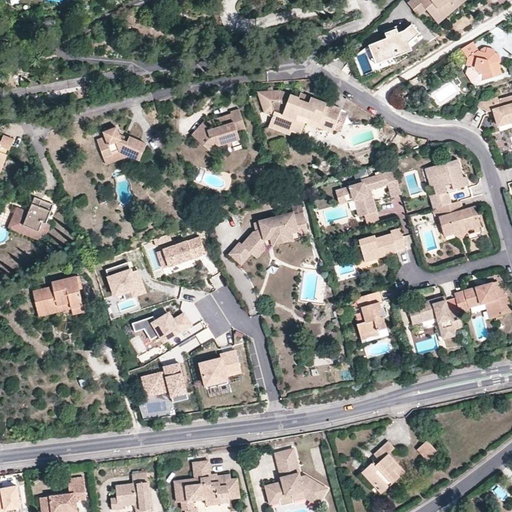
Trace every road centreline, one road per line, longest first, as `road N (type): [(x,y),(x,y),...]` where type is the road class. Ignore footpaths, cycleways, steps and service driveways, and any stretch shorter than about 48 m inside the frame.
road 1 (residential): [(0,457),(315,418),(511,375)]
road 2 (residential): [(511,243),(484,153),(469,137),(398,122),(328,74),(309,70)]
road 3 (residential): [(62,119),(309,70)]
